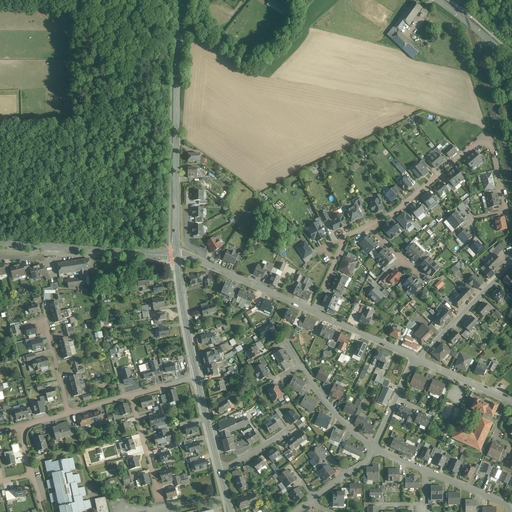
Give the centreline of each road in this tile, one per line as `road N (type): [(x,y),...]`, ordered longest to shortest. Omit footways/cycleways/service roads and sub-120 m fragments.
road 1 (track): [(0,216),(130,228),(127,89),(83,12),(84,0)]
road 2 (tertiary): [(183,0),(177,255)]
road 3 (residential): [(368,225),(484,138),(506,210)]
road 4 (tertiary): [(177,255),(35,246)]
road 5 (residential): [(420,359),(511,261)]
road 6 (residential): [(200,261),(312,311)]
road 7 (tertiary): [(177,255),(197,375)]
